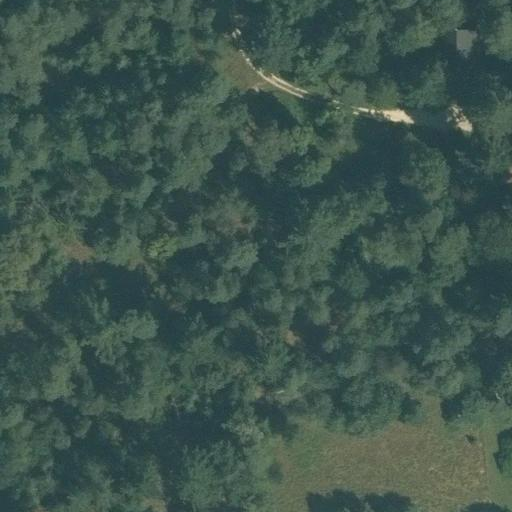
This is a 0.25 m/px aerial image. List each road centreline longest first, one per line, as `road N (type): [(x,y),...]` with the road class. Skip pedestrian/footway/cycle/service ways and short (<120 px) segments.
road 1 (track): [(0,353),(141,243),(248,103),(283,88)]
road 2 (track): [(283,88),(378,116),(443,117),(511,138)]
